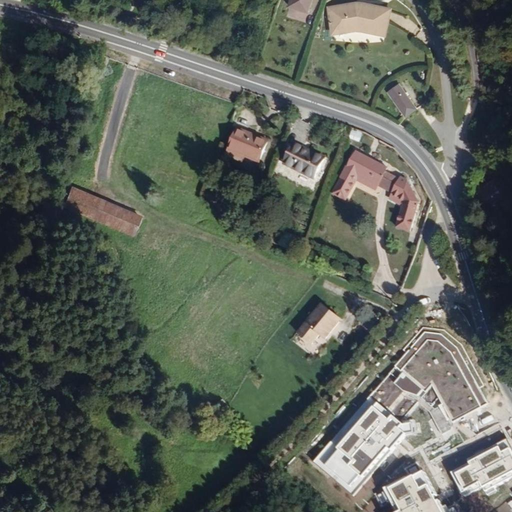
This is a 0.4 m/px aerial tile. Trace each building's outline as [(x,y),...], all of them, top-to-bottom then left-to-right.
[(308,12),(312,0),(290,0),(289,6),(308,12)] [(380,34),(387,12),(361,4),(354,3),(327,6),(329,30),(352,27),(358,27),(380,34)] [(418,109),(397,80),(386,88),(406,117),(418,109)] [(259,162),(269,141),(237,129),(225,157),(243,163),(246,157),(259,162)] [(314,181),(324,159),(293,145),(283,164),(314,181)] [(386,175),(389,169),(356,151),(333,196),(346,203),(357,182),(360,177),(380,187),(386,175)] [(394,195),(400,183),(386,175),(380,187),(394,195)] [(380,187),(360,177),(357,182),(377,193),(380,187)] [(507,195),(495,179),(483,188),(494,204),(507,195)] [(420,205),(409,183),(403,180),(401,183),(395,195),(394,197),(406,203),(405,209),(397,230),(411,234),(420,205)] [(140,218),(70,188),(62,207),(132,238),(140,218)] [(494,204),(483,188),(480,190),(491,206),(494,204)] [(406,203),(394,197),(391,202),(405,209),(406,203)] [(278,246),(292,250),(296,235),(282,232),(278,246)] [(309,354),(338,317),(321,305),(293,342),(309,354)] [(271,387),(281,376),(270,367),(261,378),(271,387)] [(204,405),(211,393),(199,386),(192,397),(204,405)]
